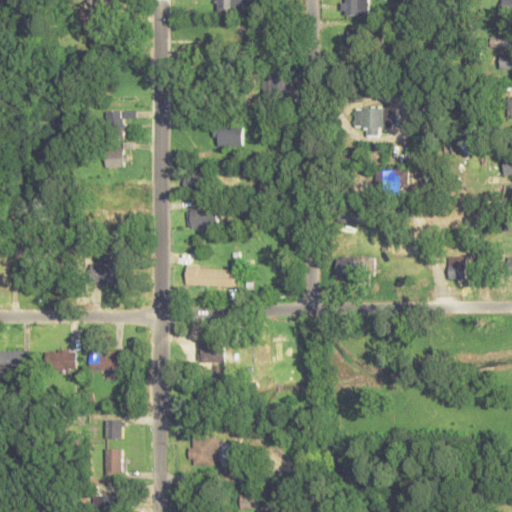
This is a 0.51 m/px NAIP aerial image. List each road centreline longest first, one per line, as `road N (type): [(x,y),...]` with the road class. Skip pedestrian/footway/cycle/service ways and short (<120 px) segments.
road 1 (residential): [(0,318),(511,308)]
road 2 (residential): [(161,511),(160,0)]
road 3 (residential): [(311,311),(310,0)]
